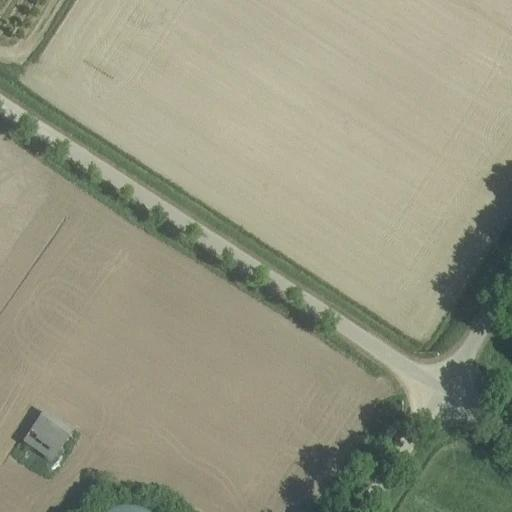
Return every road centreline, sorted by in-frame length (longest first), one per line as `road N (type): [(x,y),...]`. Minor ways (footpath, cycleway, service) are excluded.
road 1 (unclassified): [(439,395),(0,105)]
road 2 (unclassified): [(362,511),(439,395)]
road 3 (unclassified): [(439,395),(511,280)]
